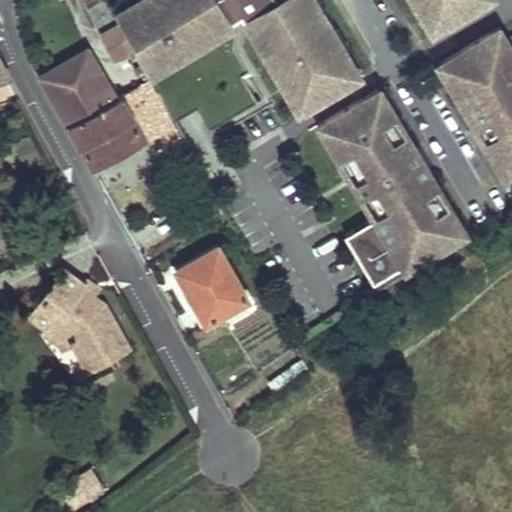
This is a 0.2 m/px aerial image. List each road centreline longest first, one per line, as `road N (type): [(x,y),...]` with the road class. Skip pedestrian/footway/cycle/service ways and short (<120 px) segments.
road 1 (residential): [(234,457),(25,78),(0,2)]
road 2 (unknown): [(315,295),(253,192),(255,174),(310,122),(511,14)]
road 3 (residential): [(486,205),(358,0)]
